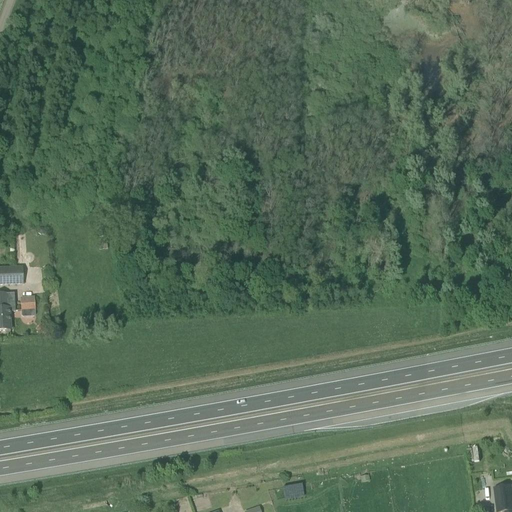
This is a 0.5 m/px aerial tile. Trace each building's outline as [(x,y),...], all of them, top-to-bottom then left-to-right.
[(0,286),(15,285),(24,285),(23,269),(0,269),(0,286)] [(15,312),(15,304),(14,295),(0,295),(0,332),(10,332),(9,313),(15,312)] [(20,300),(21,312),(35,311),(35,299),(20,300)] [(470,462),(480,460),(479,448),(468,450),(470,462)] [(302,484),(283,488),(286,500),(304,496),(302,484)] [(511,511),(511,491),(511,487),(494,490),(497,511),(511,511)]
